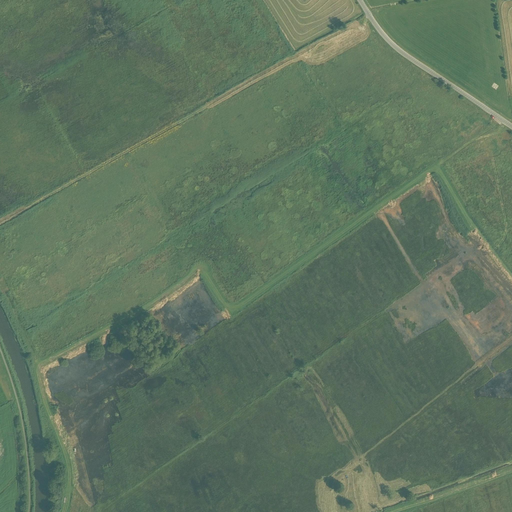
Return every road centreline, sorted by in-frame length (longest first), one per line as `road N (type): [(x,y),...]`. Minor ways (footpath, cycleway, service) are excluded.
road 1 (unclassified): [(511,126),(393,45),(358,0)]
road 2 (unknown): [(511,465),(384,511)]
